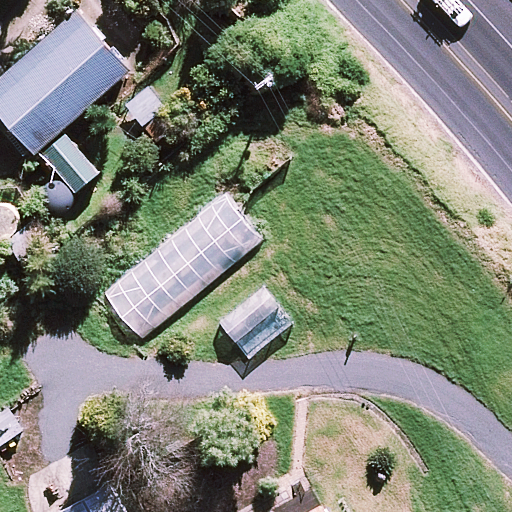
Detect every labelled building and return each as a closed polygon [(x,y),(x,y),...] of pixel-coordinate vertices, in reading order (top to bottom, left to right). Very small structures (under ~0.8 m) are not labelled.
[(135,65),(85,9),(0,84),(0,117),(34,155),(135,65)] [(267,235),(229,192),(109,296),(146,339),(267,235)] [(297,324),(256,267),(211,299),(252,356),(297,324)] [(0,448),(29,429),(12,405),(0,413),(0,448)] [(125,511),(105,483),(64,511),(125,511)] [(334,511),(329,500),(307,511),(334,511)]
